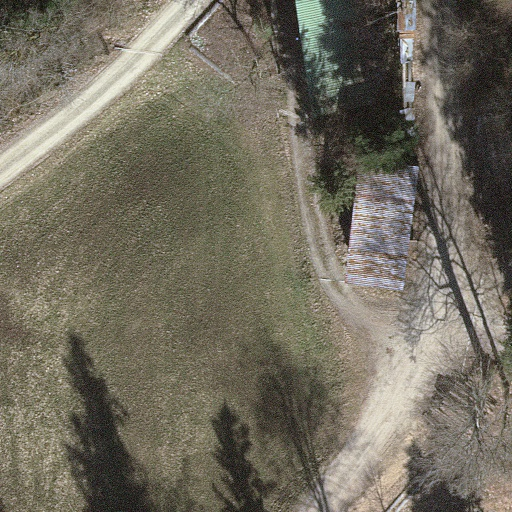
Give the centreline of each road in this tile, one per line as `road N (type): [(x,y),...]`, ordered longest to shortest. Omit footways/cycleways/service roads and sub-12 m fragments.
road 1 (track): [(317,511),(383,429),(449,276),(433,0)]
road 2 (track): [(188,0),(138,62),(0,168)]
